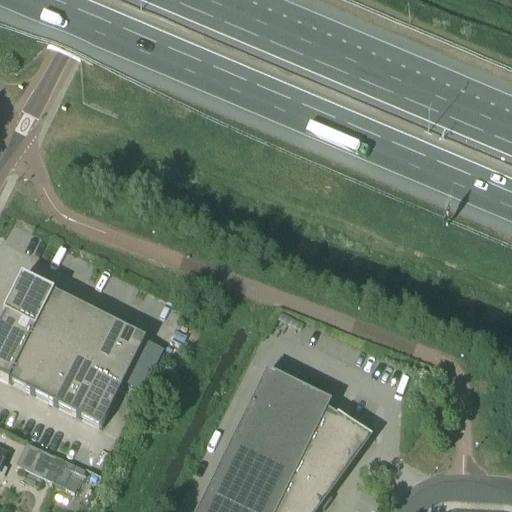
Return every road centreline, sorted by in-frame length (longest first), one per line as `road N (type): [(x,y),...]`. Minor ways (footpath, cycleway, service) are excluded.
road 1 (motorway): [(32,0),(511,203)]
road 2 (motorway): [(511,135),(190,0)]
road 3 (residential): [(16,133),(86,0)]
